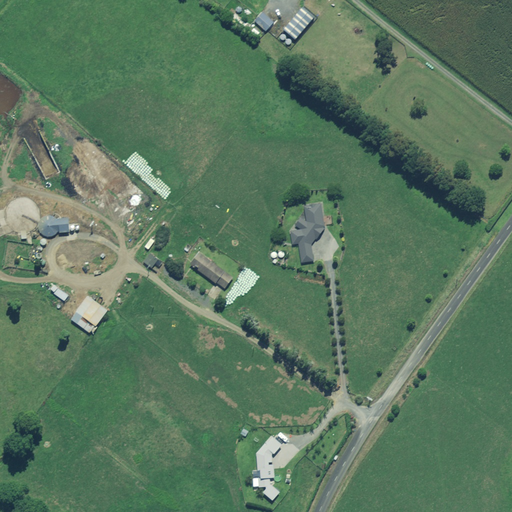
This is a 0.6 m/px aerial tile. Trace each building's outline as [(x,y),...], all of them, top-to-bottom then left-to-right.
[(315,17),(303,7),(284,30),(296,40),(315,17)] [(274,23),(263,13),(255,22),(266,32),(274,23)] [(283,26),(279,24),(273,33),(277,35),(283,26)] [(53,163),(42,169),(48,180),(59,173),(53,163)] [(296,226),(300,229),(291,232),(293,245),(299,244),(302,263),(314,261),(312,245),(316,239),(317,240),(326,228),(321,204),(305,207),(305,208),(307,221),(301,218),(296,226)] [(69,219),(59,219),(57,218),(56,217),(54,216),(52,215),(50,215),(48,215),(46,216),(44,216),(43,218),(41,219),(40,221),(39,222),(39,224),(38,226),(38,228),(39,230),(40,232),(41,234),(42,235),(44,236),(46,237),(48,238),(50,238),(52,238),(54,237),(55,237),(57,236),(58,234),(59,233),(69,233),(69,219)] [(155,241),(152,239),(145,247),(149,250),(155,241)] [(234,278),(199,253),(191,265),(216,284),(217,283),(225,289),(234,278)] [(158,260),(150,254),(144,263),(152,269),(158,260)] [(69,296),(54,286),(51,291),(65,301),(69,296)] [(108,311),(88,297),(71,320),(91,334),(108,311)] [(270,478),(274,478),(273,454),(275,454),(282,445),(273,437),(257,454),(258,471),(261,470),(261,479),(258,479),(259,488),(266,487),(266,490),(264,493),(273,501),(280,493),(270,485),(270,478)]
